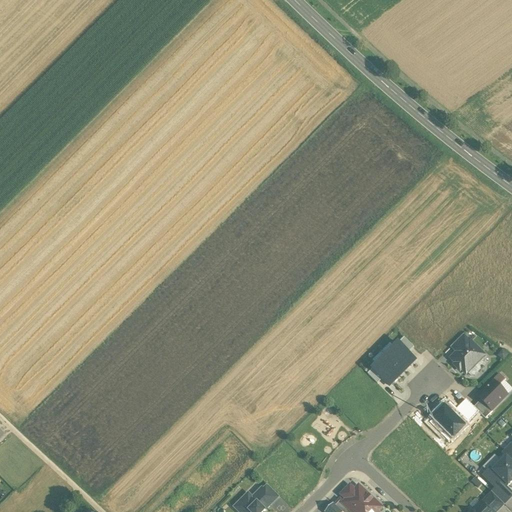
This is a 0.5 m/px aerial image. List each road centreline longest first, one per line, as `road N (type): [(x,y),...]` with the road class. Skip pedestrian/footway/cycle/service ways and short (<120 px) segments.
road 1 (secondary): [(511,188),(294,0)]
road 2 (track): [(0,418),(101,511)]
